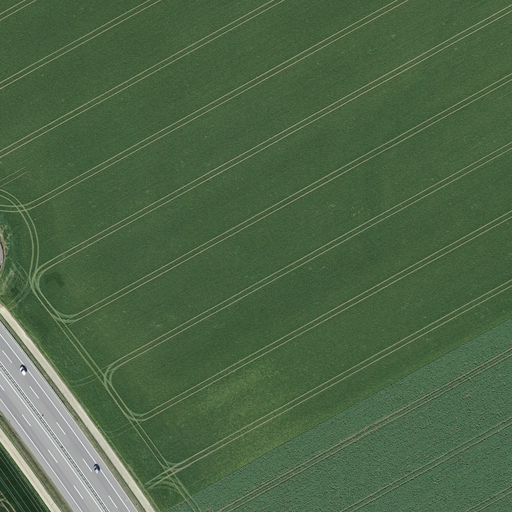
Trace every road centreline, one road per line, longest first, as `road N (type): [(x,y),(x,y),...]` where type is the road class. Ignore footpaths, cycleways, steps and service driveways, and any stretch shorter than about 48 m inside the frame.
road 1 (track): [(0,311),(145,511)]
road 2 (motorway): [(119,511),(0,347)]
road 3 (motorway): [(0,385),(91,511)]
